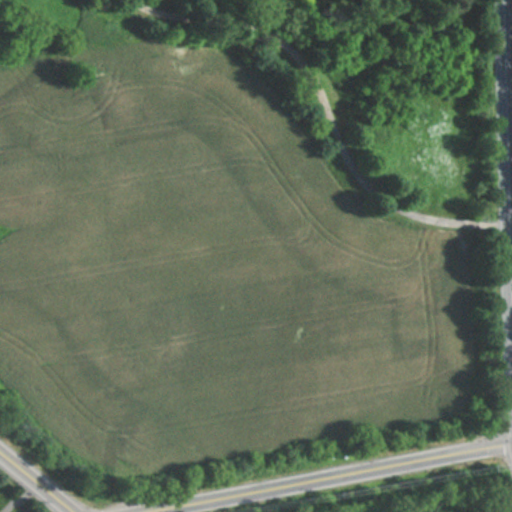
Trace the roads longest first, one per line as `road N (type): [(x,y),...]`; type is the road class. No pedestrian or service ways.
road 1 (tertiary): [(511,444),(150,511)]
road 2 (tertiary): [(511,315),(503,0)]
